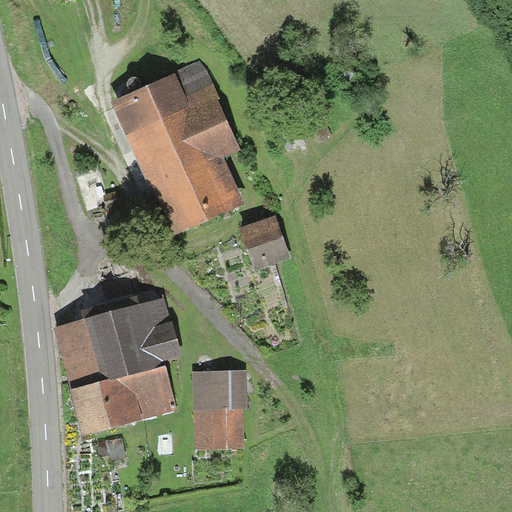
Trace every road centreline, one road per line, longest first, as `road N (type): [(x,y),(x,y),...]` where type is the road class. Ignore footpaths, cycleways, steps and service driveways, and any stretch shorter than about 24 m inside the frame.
road 1 (tertiary): [(49,511),(42,365),(0,86)]
road 2 (track): [(247,349),(302,425),(333,511)]
